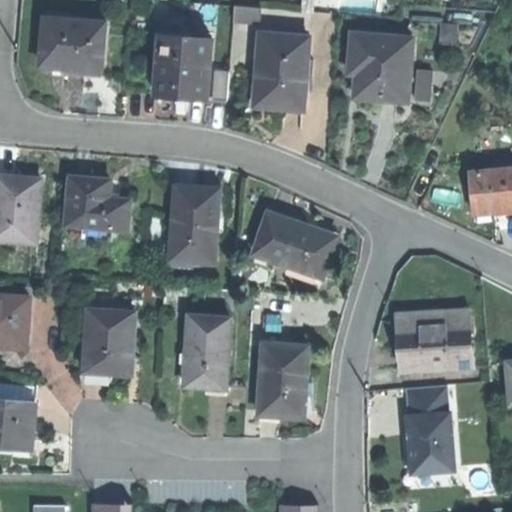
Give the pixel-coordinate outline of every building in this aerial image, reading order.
[(106,20),(47,15),(43,64),(73,67),(102,69),(106,20)] [(208,98),(214,36),(163,31),(157,94),(182,96),(208,98)] [(304,115),(310,35),(262,32),(257,104),(281,106),(281,113),(291,114),(304,115)] [(415,37),(354,32),(352,64),(359,65),(357,96),(379,98),(403,100),(406,68),(413,69),(415,37)] [(417,66),(414,97),(433,99),(437,68),(417,66)] [(213,99),(228,100),(230,70),(215,69),(213,99)] [(511,208),(511,165),(471,169),(475,212),(499,209),(511,208)] [(19,176),(0,174),(0,237),(37,241),(43,178),(19,176)] [(128,227),(130,198),(110,196),(111,179),(92,177),(72,176),(68,222),(128,227)] [(216,261),(221,187),(197,185),(176,184),(171,258),(216,261)] [(326,272),(339,235),(308,225),(310,219),(296,214),(270,206),(256,249),(326,272)] [(31,296),(0,294),(0,341),(27,344),(29,323),(31,296)] [(136,310),(89,307),(85,369),(107,371),(127,372),(130,335),(134,336),(136,310)] [(467,308),(398,312),(399,340),(401,367),(470,363),(467,308)] [(225,386),(229,317),(188,314),(184,384),(204,385),(225,386)] [(306,382),(309,344),(286,343),(286,348),(263,346),(259,408),(282,410),(281,414),(304,416),(306,382)] [(0,398),(18,400),(20,384),(0,381),(0,398)] [(445,383),(405,386),(407,414),(447,411),(445,383)] [(37,386),(20,384),(18,400),(35,402),(37,386)] [(35,402),(18,400),(0,398),(0,443),(15,446),(16,437),(31,439),(33,420),(35,402)] [(449,411),(447,411),(407,414),(404,414),(406,445),(408,471),(453,468),(449,411)] [(34,511),(67,511),(68,501),(34,502),(34,511)]
